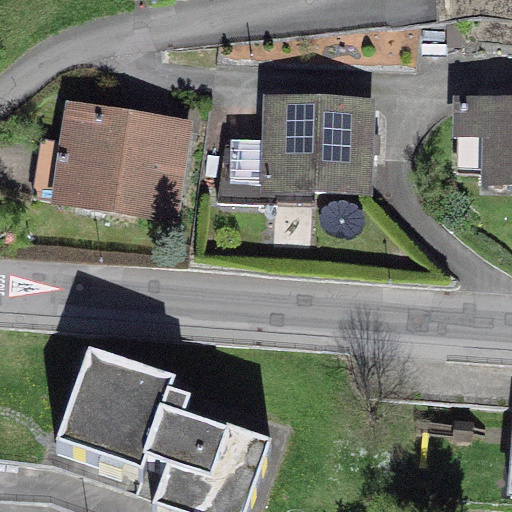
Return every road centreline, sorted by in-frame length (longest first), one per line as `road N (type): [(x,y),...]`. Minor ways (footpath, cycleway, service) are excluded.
road 1 (residential): [(0,292),(511,328)]
road 2 (residential): [(0,105),(44,65),(303,0)]
